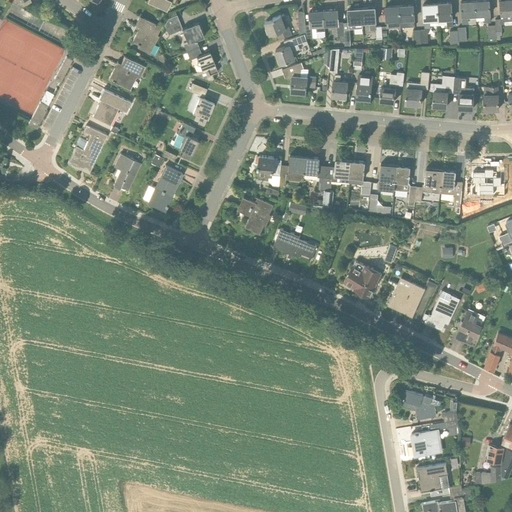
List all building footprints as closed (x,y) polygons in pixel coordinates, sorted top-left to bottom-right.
[(148,0),(147,2),(167,12),(171,2),(166,0),(148,0)] [(489,0),(475,1),(476,15),(484,15),(485,22),(490,22),(489,0)] [(511,0),(499,0),(501,15),(501,19),(501,24),(503,24),(503,21),(511,20),(511,0)] [(467,16),(476,15),(475,1),(461,2),(462,24),(468,23),(467,16)] [(425,30),(419,30),(420,46),(428,46),(427,33),(429,30),(429,27),(429,26),(438,25),(438,19),(437,3),(423,4),(424,28),(425,30)] [(437,3),(438,19),(438,25),(446,25),(447,26),(452,26),(451,3),(437,3)] [(413,5),(406,5),(399,6),(400,27),(414,26),(413,5)] [(386,28),(392,27),(400,27),(399,6),(385,7),(386,28)] [(375,7),(361,8),(362,23),(369,22),(370,30),(375,30),(376,39),(382,39),(381,27),(376,27),(375,22),(376,22),(375,7)] [(362,28),(362,23),(361,8),(348,9),(348,22),(343,23),(344,35),(344,47),(351,46),(349,29),(362,28)] [(337,10),(323,11),(324,25),(337,24),(337,36),(344,35),(343,23),(338,23),(337,10)] [(306,38),(312,37),(312,38),(317,38),(316,32),(325,31),(324,25),(323,11),(309,11),(310,25),(305,25),(305,33),(306,38)] [(183,44),(186,52),(199,47),(196,40),(204,37),(198,22),(182,28),(180,22),(177,15),(168,18),(164,25),(165,28),(168,35),(182,30),(187,43),(183,44)] [(279,39),(289,35),(291,34),(284,15),(281,15),(273,18),(273,19),(265,22),(265,23),(270,35),(277,32),(279,39)] [(137,48),(146,52),(150,54),(158,36),(156,35),(161,26),(140,16),(135,25),(139,27),(132,41),(138,44),(137,45),(139,45),(137,48)] [(496,39),(496,32),(496,25),(495,25),(487,26),(488,40),(496,39)] [(458,31),(458,42),(466,41),(466,27),(457,28),(458,31)] [(459,46),(458,42),(458,31),(449,31),(450,46),(459,46)] [(299,36),(294,37),(283,41),(285,46),(275,50),(280,64),(294,58),(292,52),(299,49),(298,45),(306,42),(306,38),(305,33),(299,35),(299,36)] [(195,75),(211,82),(214,81),(212,74),(218,72),(209,51),(202,55),(199,47),(186,52),(189,60),(196,57),(198,60),(197,60),(196,60),(196,61),(196,62),(196,63),(197,63),(198,64),(199,64),(202,70),(200,72),(192,74),(195,75)] [(330,60),(329,72),(337,73),(339,48),(331,49),(331,51),(330,60)] [(363,49),(355,48),(354,61),(362,62),(363,49)] [(381,48),(380,58),(391,60),(392,49),(381,48)] [(117,61),(108,79),(126,88),(132,75),(138,79),(144,66),(124,56),(121,63),(117,61)] [(72,60),(66,57),(54,79),(60,82),(72,60)] [(315,87),(316,77),(308,77),(300,76),(301,69),(303,68),(301,62),(293,65),(282,69),(285,78),(292,78),(290,92),(305,93),(306,86),(315,87)] [(405,103),(420,105),(422,89),(428,89),(429,72),(422,71),(420,83),(407,82),(405,103)] [(394,102),(396,85),(402,86),(404,73),(397,72),(397,75),(391,74),(389,87),(381,86),(380,101),(394,102)] [(335,74),(334,81),(333,81),(332,96),(346,97),(347,82),(341,81),(341,75),(335,74)] [(358,82),(356,98),(370,100),(372,84),(371,84),(372,77),(365,76),(360,75),(359,82),(358,82)] [(434,91),(432,106),(446,107),(448,92),(453,93),(454,77),(454,76),(453,75),(443,75),(442,75),(442,84),(431,83),(430,90),(434,91)] [(458,108),(473,109),(474,88),(460,87),(461,77),(454,77),(453,93),(459,93),(458,108)] [(192,112),(207,118),(214,103),(202,98),(206,89),(192,83),(189,90),(199,94),(192,112)] [(484,110),(499,109),(498,86),(489,86),(490,95),(484,95),(484,110)] [(98,105),(92,116),(109,125),(118,108),(125,112),(131,102),(103,89),(99,99),(103,101),(100,106),(98,105)] [(46,108),(47,105),(40,101),(33,115),(29,124),(37,128),(47,109),(46,108)] [(155,108),(144,132),(148,134),(158,114),(169,120),(171,116),(155,108)] [(183,122),(181,126),(177,134),(183,137),(178,148),(183,150),(181,156),(189,160),(198,140),(191,137),(195,128),(183,122)] [(103,145),(104,142),(108,135),(86,125),(83,131),(90,135),(83,149),(76,145),(69,161),(86,169),(85,171),(89,173),(103,145)] [(120,186),(128,190),(140,163),(120,153),(114,167),(120,170),(113,185),(120,188),(120,186)] [(303,178),(305,159),(290,157),(291,155),(290,154),(289,171),(295,172),(294,180),(303,181),(304,178),(303,178)] [(159,167),(163,158),(155,155),(151,164),(159,167)] [(272,175),(280,175),(280,176),(281,170),(281,164),(277,164),(278,159),(273,159),(274,157),(259,156),(259,164),(258,164),(257,167),(258,167),(258,173),(258,179),(268,180),(269,175),(272,175)] [(306,156),(305,159),(303,178),(304,178),(317,180),(319,181),(318,189),(324,190),(326,175),(318,174),(320,157),(319,157),(319,158),(306,156)] [(326,175),(324,190),(331,191),(332,181),(349,183),(351,163),(336,162),(336,159),(335,159),(334,176),(326,175)] [(351,161),(351,163),(349,183),(356,184),(362,184),(362,181),(363,181),(363,178),(365,162),(364,162),(351,161)] [(381,163),(379,188),(394,189),(396,168),(381,166),(381,163)] [(396,165),(396,168),(394,189),(401,190),(401,182),(408,183),(410,166),(396,165)] [(154,188),(148,202),(165,210),(182,174),(169,167),(159,190),(154,188)] [(439,193),(442,170),(427,168),(426,168),(424,184),(423,184),(422,187),(416,186),(415,201),(421,202),(422,192),(439,193)] [(288,174),(289,171),(281,170),(280,176),(280,175),(279,186),(285,186),(286,174),(288,174)] [(439,193),(447,194),(448,187),(454,187),(456,171),(455,171),(442,170),(439,193)] [(493,171),(478,171),(478,183),(480,183),(479,191),(492,191),(492,196),(504,196),(504,185),(501,185),(501,177),(493,176),(493,171)] [(361,196),(369,197),(371,182),(363,181),(362,181),(362,184),(361,196)] [(415,201),(416,186),(410,186),(408,201),(408,206),(414,207),(415,201)] [(278,198),(278,191),(267,187),(265,193),(278,198)] [(333,191),(331,191),(324,190),(323,206),(332,207),(333,191)] [(456,190),(455,190),(455,195),(453,207),(457,207),(460,207),(460,204),(462,191),(456,190)] [(378,204),(379,193),(371,193),(370,212),(392,213),(392,205),(378,204)] [(245,227),(260,234),(264,225),(266,225),(271,215),(269,215),(274,205),(259,198),(257,203),(243,196),(244,197),(239,208),(251,213),(245,227)] [(307,206),(290,202),(288,211),(304,215),(307,206)] [(511,219),(511,220),(506,222),(510,232),(505,234),(499,236),(503,247),(509,245),(509,244),(511,243),(511,219)] [(273,246),(288,252),(289,252),(290,250),(293,252),(292,254),(299,256),(301,250),(313,255),(317,246),(299,239),(300,236),(280,228),(273,246)] [(391,263),(397,248),(389,245),(384,260),(391,263)] [(453,246),(443,246),(443,258),(452,258),(453,246)] [(354,288),(370,295),(381,273),(356,261),(344,281),(355,286),(354,288)] [(429,281),(427,285),(435,289),(437,285),(429,281)] [(388,304),(412,315),(425,289),(411,283),(408,289),(398,284),(388,304)] [(429,313),(426,322),(442,329),(445,323),(448,324),(457,306),(460,299),(442,290),(438,297),(431,313),(429,313)] [(465,336),(473,340),(481,326),(474,323),(478,316),(467,312),(456,336),(463,339),(465,336)] [(511,376),(511,338),(498,333),(485,366),(493,369),(501,345),(509,349),(510,352),(511,353),(511,359),(508,375),(511,376)] [(401,405),(415,409),(417,419),(436,415),(434,404),(429,404),(429,402),(430,402),(432,398),(432,397),(425,395),(424,396),(422,396),(422,395),(406,390),(404,396),(403,396),(402,399),(403,399),(401,405)] [(444,420),(457,418),(456,410),(443,413),(444,420)] [(458,425),(457,418),(444,420),(445,427),(458,425)] [(511,445),(511,423),(510,423),(502,441),(511,445)] [(430,430),(421,432),(411,434),(413,445),(412,445),(414,455),(420,454),(420,453),(424,452),(424,454),(434,453),(441,451),(438,437),(437,437),(436,430),(430,431),(430,430)] [(487,460),(501,463),(504,447),(490,444),(487,460)] [(511,450),(505,448),(501,465),(502,475),(508,477),(511,465),(511,450)] [(445,463),(416,468),(416,469),(417,468),(419,479),(421,491),(420,491),(420,492),(441,488),(439,475),(447,474),(445,463)] [(501,480),(500,466),(490,466),(491,472),(475,472),(476,484),(491,483),(491,482),(501,480)] [(434,501),(427,503),(428,509),(424,510),(424,511),(465,511),(463,497),(471,496),(470,489),(462,490),(450,492),(451,498),(453,498),(454,501),(434,504),(434,501)]
